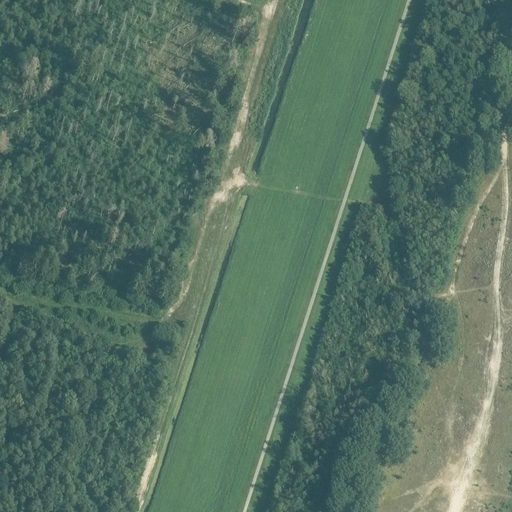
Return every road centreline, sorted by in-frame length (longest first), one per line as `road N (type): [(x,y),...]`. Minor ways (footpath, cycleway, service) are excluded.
road 1 (track): [(156,444),(229,191)]
road 2 (track): [(275,0),(215,193)]
road 3 (track): [(0,298),(134,348)]
road 4 (track): [(215,193),(240,182),(343,200)]
